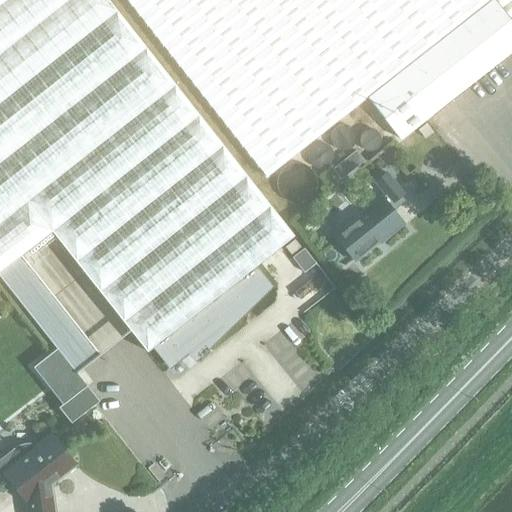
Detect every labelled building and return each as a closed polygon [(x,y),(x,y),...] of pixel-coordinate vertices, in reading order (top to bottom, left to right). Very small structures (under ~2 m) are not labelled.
[(108,0),(0,0),(0,278),(75,373),(99,354),(21,254),(51,230),(146,351),(154,345),(155,344),(254,266),(255,266),(294,235),(108,0)] [(511,0),(126,0),(266,177),(367,98),(491,0),(495,0),(511,21),(511,0)] [(511,50),(511,21),(495,0),(491,0),(367,98),(400,139),(511,50)] [(427,124),(419,130),(425,139),(434,132),(427,124)] [(385,194),(342,229),(335,235),(354,260),(402,222),(388,205),(403,193),(386,173),(375,182),(385,194)] [(304,249),(293,258),(305,272),(316,263),(304,249)] [(270,286),(254,266),(154,345),(170,366),(191,349),(197,356),(195,358),(196,359),(270,286)] [(61,405),(59,407),(70,422),(98,401),(86,385),(61,405)] [(54,511),(50,481),(65,469),(73,463),(52,436),(35,450),(29,444),(24,444),(17,446),(12,450),(9,456),(7,461),(12,468),(5,473),(26,500),(27,511),(54,511)]
